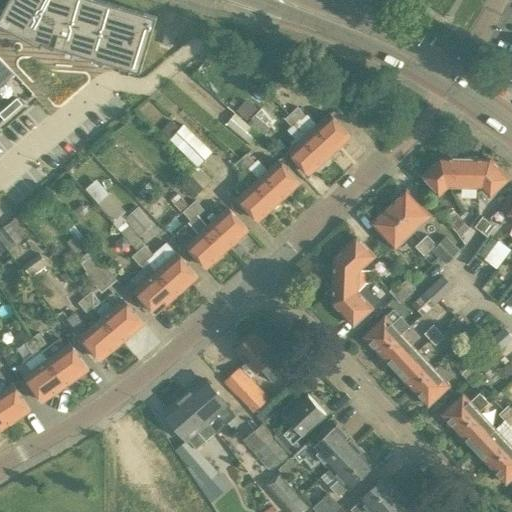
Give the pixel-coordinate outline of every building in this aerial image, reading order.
[(54,46),(119,66),(120,66),(122,62),(131,65),(130,69),(140,72),(156,17),(143,13),(141,20),(77,1),(76,2),(71,0),(8,0),(3,10),(7,12),(0,25),(40,47),(43,42),(54,45),(54,46)] [(0,58),(0,84),(13,73),(0,58)] [(17,98),(7,106),(13,112),(15,110),(22,104),(17,98)] [(246,99),(235,110),(246,120),(257,109),(246,99)] [(7,106),(0,112),(0,115),(4,120),(13,112),(7,106)] [(261,107),(247,123),(262,136),(276,119),(261,107)] [(297,107),(290,113),(328,155),(349,136),(328,114),(317,124),(307,114),(305,116),(297,107)] [(254,148),(262,138),(245,123),(235,113),(225,124),(254,148)] [(308,174),(328,155),(290,113),(284,119),(291,126),(287,130),(297,142),(287,151),(308,174)] [(170,120),(161,130),(170,139),(169,140),(185,157),(197,168),(212,153),(183,125),(179,129),(170,120)] [(298,183),(278,160),(267,170),(257,159),(254,162),(246,153),(239,159),(278,201),(298,183)] [(185,157),(178,164),(189,176),(190,176),(197,168),(185,157)] [(490,159),(441,157),(421,176),(438,194),(446,186),(481,186),(489,195),(508,178),(490,159)] [(257,220),(278,201),(239,159),(233,165),(242,174),(239,177),(249,187),(237,198),(257,220)] [(189,176),(180,184),(193,198),(202,189),(190,176),(189,176)] [(406,190),(389,206),(412,231),(429,215),(406,190)] [(507,213),(511,206),(511,190),(500,207),(507,213)] [(125,212),(109,194),(98,204),(115,222),(125,212)] [(196,200),(189,207),(197,216),(204,210),(196,200)] [(121,216),(113,223),(137,251),(145,260),(152,254),(145,246),(146,245),(139,236),(153,224),(138,206),(124,219),(121,216)] [(395,247),(412,231),(389,206),(372,222),(395,247)] [(189,207),(182,213),(191,222),(197,216),(189,207)] [(226,207),(206,225),(226,248),(246,230),(226,207)] [(453,210),(444,219),(449,226),(459,216),(453,210)] [(197,234),(185,245),(205,267),(226,249),(226,248),(206,225),(197,216),(191,222),(188,224),(197,234)] [(459,216),(449,226),(455,232),(465,222),(459,216)] [(481,232),(489,222),(482,217),(474,227),(481,232)] [(14,242),(24,235),(13,221),(4,228),(14,242)] [(487,237),(495,227),(489,222),(481,232),(487,237)] [(101,292),(117,279),(74,225),(68,230),(74,237),(65,244),(101,292)] [(427,235),(421,241),(429,250),(431,249),(436,244),(427,235)] [(446,236),(436,245),(432,249),(439,257),(445,264),(459,250),(446,236)] [(371,308),(357,293),(365,284),(371,282),(371,270),(358,270),(373,255),(356,237),(334,258),(333,269),(332,292),(332,301),(353,325),(371,308)] [(152,254),(145,260),(175,294),(196,276),(166,241),(152,254)] [(414,246),(423,256),(429,250),(421,241),(414,246)] [(485,259),(497,268),(510,250),(498,241),(485,259)] [(137,251),(131,256),(139,265),(145,260),(137,251)] [(48,264),(39,253),(23,266),(31,277),(48,264)] [(145,260),(139,265),(143,269),(130,281),(135,287),(133,289),(154,312),(175,294),(145,260)] [(453,287),(442,275),(430,287),(423,294),(434,305),(439,300),(453,287)] [(404,288),(410,294),(416,288),(411,284),(406,279),(401,284),(404,288)] [(404,288),(401,284),(398,282),(388,291),(394,297),(404,288)] [(394,297),(400,303),(410,294),(404,288),(394,297)] [(92,308),(100,302),(91,291),(84,297),(92,308)] [(92,308),(100,317),(120,341),(141,322),(121,299),(118,301),(112,293),(101,303),(100,302),(92,308)] [(92,308),(84,297),(77,303),(86,313),(92,308)] [(381,354),(402,335),(411,326),(397,311),(393,311),(385,317),(364,336),(381,354)] [(120,341),(100,317),(87,328),(74,312),(66,320),(79,335),(99,359),(120,341)] [(433,324),(423,334),(429,340),(439,331),(433,324)] [(483,348),(492,357),(498,351),(500,352),(511,340),(511,336),(503,328),(483,348)] [(235,348),(257,372),(260,369),(272,382),(283,372),(271,359),(275,355),(253,331),(235,348)] [(445,337),(439,331),(429,340),(435,346),(445,337)] [(39,333),(32,337),(40,348),(46,343),(39,333)] [(417,351),(402,335),(381,354),(396,370),(417,351)] [(24,343),(32,354),(40,348),(32,337),(24,343)] [(87,369),(69,343),(47,359),(46,359),(64,385),(87,369)] [(31,370),(23,376),(41,401),(42,400),(63,385),(64,385),(46,359),(47,359),(41,350),(40,348),(32,354),(23,360),(31,370)] [(433,368),(417,351),(396,370),(412,387),(433,368)] [(498,351),(492,357),(481,368),(490,378),(508,361),(500,352),(498,351)] [(470,365),(461,374),(466,380),(476,371),(470,365)] [(253,413),(270,398),(250,377),(249,378),(239,367),(224,381),(223,382),(253,413)] [(449,385),(433,368),(412,387),(428,405),(449,385)] [(482,377),(476,371),(466,380),(472,386),(482,377)] [(195,448),(235,415),(227,405),(227,404),(205,378),(194,388),(190,388),(185,392),(185,394),(180,398),(179,398),(174,401),(174,405),(164,413),(186,439),(187,438),(195,448)] [(11,384),(0,390),(0,417),(5,425),(28,410),(11,384)] [(442,413),(458,431),(479,411),(488,403),(479,393),(470,401),(463,394),(442,413)] [(275,437),(292,455),(300,449),(294,443),(326,414),(309,394),(285,416),(294,425),(285,434),(282,430),(275,437)] [(498,414),(504,420),(511,412),(511,409),(508,405),(498,414)] [(479,411),(458,431),(474,447),(495,428),(479,411)] [(490,465),(511,445),(511,443),(511,429),(509,426),(504,420),(495,428),(474,447),(490,465)] [(312,467),(322,458),(330,467),(355,445),(353,444),(353,440),(350,436),(346,436),(337,426),(315,445),(310,439),(300,449),(292,455),(278,469),(285,477),(304,458),(312,467)] [(275,468),(289,455),(272,438),(254,454),(270,470),(274,466),(275,468)] [(355,445),(330,467),(340,478),(331,486),(339,495),(348,486),(349,487),(373,465),(364,455),(364,452),(361,448),(357,448),(355,445)] [(511,477),(511,445),(490,465),(507,482),(511,477)] [(199,487),(217,473),(202,454),(187,468),(199,487)] [(366,511),(369,509),(371,511),(386,511),(403,497),(384,476),(359,499),(361,500),(350,510),(352,511),(366,511)] [(333,511),(340,506),(328,493),(312,508),(315,511),(333,511)] [(417,511),(403,497),(386,511),(417,511)]
